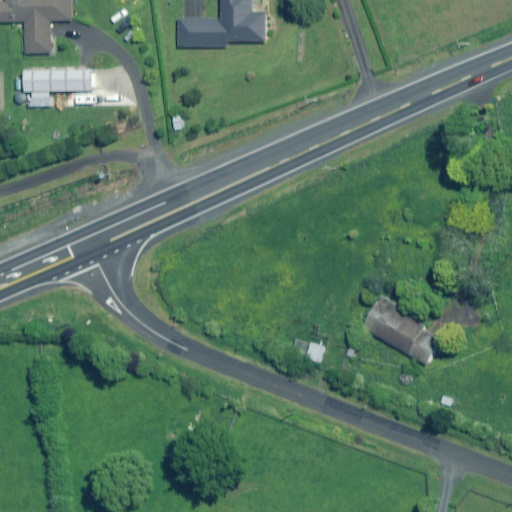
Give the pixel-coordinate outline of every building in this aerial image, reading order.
[(10,0),(10,3),(1,4),(0,4),(0,21),(2,22),(29,22),(30,53),(55,53),(55,21),(76,21),(75,0),(10,0)] [(257,12),(257,0),(225,0),(225,19),(183,18),(182,46),(231,48),(231,41),(271,42),(272,12),(257,12)] [(82,91),(82,71),(53,71),(54,91),(82,91)] [(445,337),(382,301),(366,328),(429,365),(445,337)] [(329,347),(316,342),(310,359),(324,364),(329,347)]
